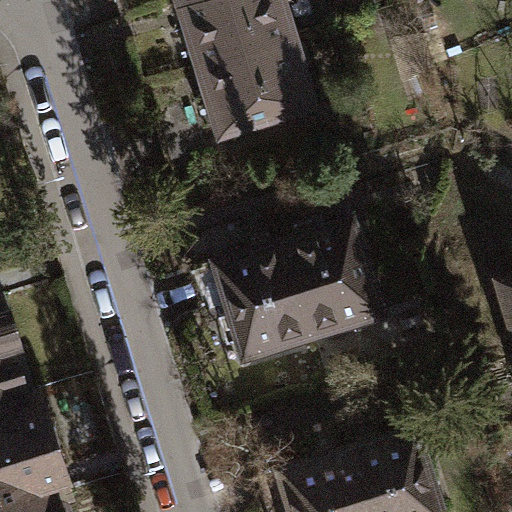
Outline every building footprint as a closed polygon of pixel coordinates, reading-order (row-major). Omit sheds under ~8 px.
[(184,19),(198,64),(292,35),(281,0),(187,0),(192,17),(184,19)] [(214,117),(218,130),(312,101),(292,35),(198,64),(206,90),(193,94),(202,121),(214,117)] [(309,331),(380,309),(352,218),(282,238),(309,331)] [(244,350),(309,331),(282,238),(203,262),(226,340),(240,336),(244,350)] [(511,271),(496,276),(511,325),(511,271)] [(0,398),(30,390),(1,294),(0,294),(0,398)] [(0,503),(59,485),(30,390),(0,398),(0,503)] [(441,511),(414,424),(347,444),(367,511),(441,511)] [(367,511),(347,444),(265,470),(278,511),(367,511)] [(0,511),(67,511),(59,485),(0,503),(0,511)]
